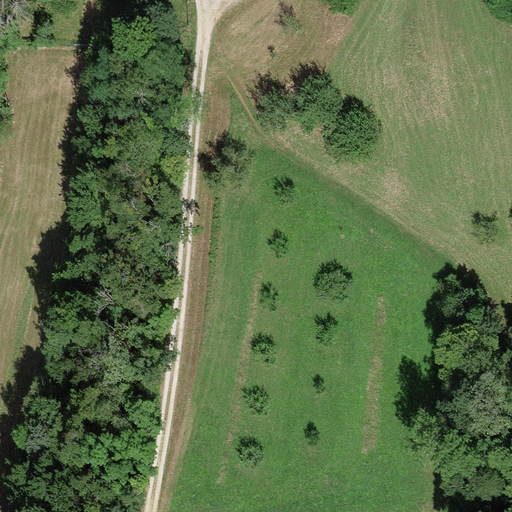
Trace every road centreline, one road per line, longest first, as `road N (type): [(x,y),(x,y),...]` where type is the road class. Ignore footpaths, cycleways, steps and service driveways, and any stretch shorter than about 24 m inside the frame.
road 1 (track): [(195,15),(199,62),(171,382),(145,511)]
road 2 (track): [(511,417),(500,402),(477,303),(454,267),(284,157),(230,81),(199,62)]
